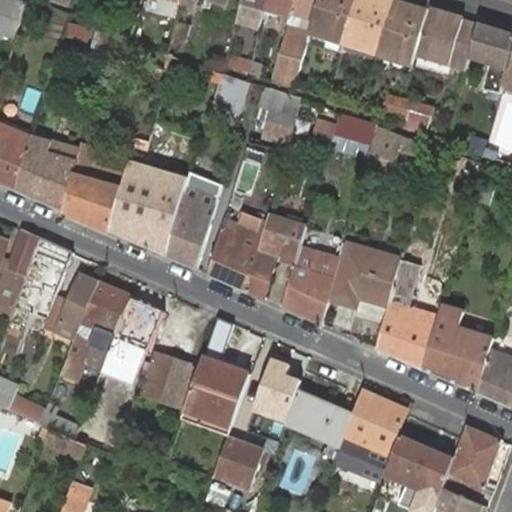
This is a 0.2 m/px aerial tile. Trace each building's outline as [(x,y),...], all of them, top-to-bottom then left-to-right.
[(0,0),(0,38),(19,44),(30,4),(16,0),(0,0)] [(208,0),(206,7),(239,17),(244,0),(208,0)] [(316,0),(270,0),(268,6),(288,12),(286,17),(297,20),(300,15),(311,19),(316,0)] [(325,0),(316,30),(351,41),(362,0),(325,0)] [(362,0),(351,41),(385,51),(398,5),(381,0),(362,0)] [(418,3),(406,0),(399,0),(398,5),(415,11),(418,3)] [(434,8),(418,3),(415,11),(432,16),(434,8)] [(398,5),(385,51),(420,61),(423,49),(432,16),(415,11),(398,5)] [(288,12),(268,6),(267,12),(286,17),(288,12)] [(483,23),(434,8),(432,16),(423,49),(473,64),(483,23)] [(64,35),(87,43),(92,30),(69,21),(64,35)] [(195,28),(179,23),(174,39),(190,44),(195,28)] [(511,32),(483,23),(473,64),(472,69),(479,72),(483,55),(488,56),(488,58),(502,63),(502,66),(509,68),(510,63),(511,63),(511,32)] [(290,25),(272,83),(299,90),(313,41),(315,34),(290,25)] [(385,51),(351,41),(348,51),(382,61),(385,51)] [(420,61),(385,51),(382,61),(417,71),(420,61)] [(229,56),(226,65),(236,69),(239,60),(229,56)] [(221,74),(211,110),(238,118),(249,82),(221,74)] [(511,94),(503,93),(491,147),(511,151),(511,94)] [(416,122),(421,103),(392,95),(388,110),(412,117),(412,120),(416,122)] [(412,120),(411,122),(410,125),(432,132),(438,107),(421,103),(416,122),(412,120)] [(298,137),(304,119),(306,113),(280,105),(273,130),(298,137)] [(298,137),(298,139),(318,145),(324,127),(304,119),(298,137)] [(0,134),(31,147),(35,135),(0,121),(0,134)] [(424,157),(428,144),(385,129),(374,164),(399,173),(408,145),(414,147),(413,153),(424,157)] [(0,180),(20,190),(31,147),(0,134),(0,180)] [(71,163),(76,150),(35,135),(31,147),(71,163)] [(20,190),(66,210),(85,143),(78,141),(76,150),(71,163),(31,147),(20,190)] [(113,230),(127,179),(97,167),(103,146),(85,143),(66,210),(113,230)] [(113,230),(170,255),(190,178),(133,159),(127,179),(113,230)] [(170,255),(200,269),(225,187),(192,172),(190,178),(170,255)] [(248,290),(267,298),(279,258),(298,267),(305,245),(311,226),(273,212),(268,229),(265,239),(248,290)] [(265,239),(268,229),(230,214),(226,225),(265,239)] [(211,274),(248,290),(265,239),(226,225),(211,274)] [(0,274),(10,241),(0,237),(0,295),(21,303),(43,239),(25,231),(7,280),(0,276),(0,274)] [(363,299),(392,308),(406,259),(350,241),(346,256),(333,299),(360,308),(363,299)] [(286,306),(325,323),(333,299),(346,256),(305,245),(298,267),(286,306)] [(379,347),(428,368),(443,315),(414,306),(424,266),(406,259),(392,308),(379,347)] [(72,353),(102,283),(84,275),(61,327),(73,332),(66,350),(72,353)] [(135,297),(102,283),(72,353),(66,365),(83,373),(97,337),(116,345),(135,297)] [(0,305),(17,313),(19,306),(21,303),(0,295),(0,305)] [(428,368),(479,391),(492,350),(495,336),(460,326),(465,311),(446,307),(443,315),(428,368)] [(127,343),(128,362),(143,361),(141,342),(127,343)] [(313,357),(294,350),(289,363),(273,357),(252,410),(287,424),(288,419),(301,388),(313,357)] [(479,391),(511,404),(511,356),(492,350),(479,391)] [(154,365),(151,364),(148,364),(144,377),(148,380),(144,394),(184,407),(197,366),(158,353),(154,365)] [(253,373),(206,357),(188,408),(235,424),(253,373)] [(22,388),(0,379),(0,404),(13,410),(22,388)] [(357,412),(301,388),(288,419),(345,443),(347,438),(357,412)] [(364,391),(363,393),(357,412),(347,438),(389,458),(409,409),(364,391)] [(235,424),(188,408),(184,419),(231,435),(235,424)] [(345,443),(288,419),(287,424),(343,450),(345,443)] [(470,426),(465,440),(459,457),(446,489),(491,505),(495,493),(487,490),(505,442),(470,426)] [(77,439),(54,428),(48,444),(84,460),(90,444),(77,439)] [(459,457),(403,434),(387,473),(444,497),(445,494),(446,489),(459,457)] [(264,452),(229,438),(217,472),(252,486),(264,452)] [(76,481),(64,511),(82,511),(92,488),(76,481)] [(224,506),(229,493),(212,486),(207,499),(224,506)] [(445,494),(444,497),(438,511),(460,511),(464,501),(445,494)] [(0,511),(9,511),(13,505),(0,500),(0,511)] [(488,511),(489,510),(464,501),(460,511),(488,511)]
